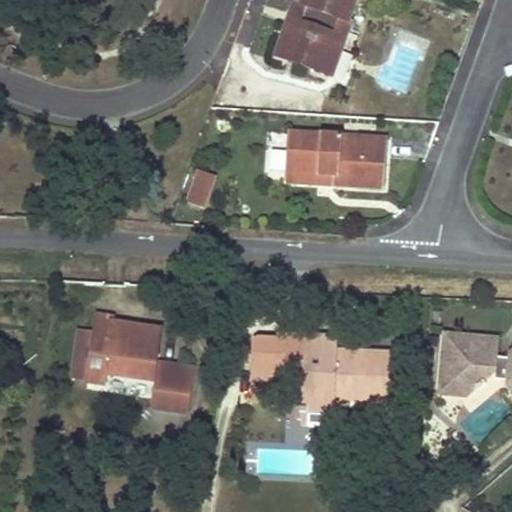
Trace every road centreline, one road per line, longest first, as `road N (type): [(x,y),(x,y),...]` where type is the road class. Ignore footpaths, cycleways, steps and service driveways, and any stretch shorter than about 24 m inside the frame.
road 1 (tertiary): [(0,238),(442,259)]
road 2 (residential): [(223,0),(185,66),(131,99),(77,104),(0,80)]
road 3 (residential): [(442,259),(454,164),(496,49)]
